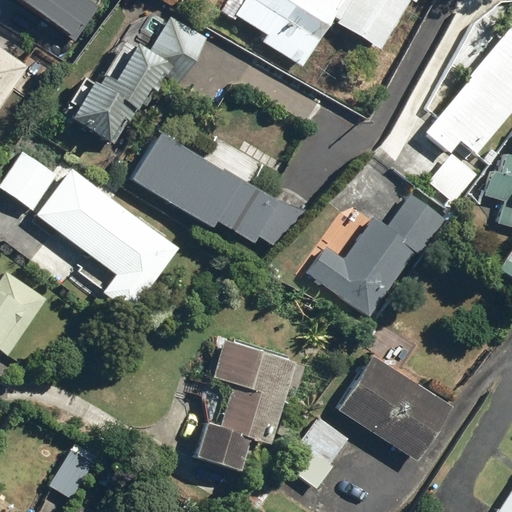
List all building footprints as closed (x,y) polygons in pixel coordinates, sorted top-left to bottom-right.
[(8,0),(53,32),(68,11),(53,0),(8,0)] [(190,0),(158,0),(158,2),(182,16),(191,0),(190,0)] [(221,0),(214,13),(256,37),(252,46),(294,70),(319,26),(333,0),(221,0)] [(410,0),(333,0),(319,26),(369,53),(397,4),(405,9),(410,0)] [(140,49),(130,43),(127,48),(116,42),(90,83),(81,77),(50,126),(90,151),(108,123),(117,129),(137,96),(142,99),(157,75),(173,85),(199,44),(159,18),(140,49)] [(422,112),(431,118),(416,138),(440,156),(443,153),(449,145),(468,160),(511,102),(511,93),(510,92),(511,89),(511,37),(500,28),(462,77),(453,71),(422,112)] [(0,90),(15,65),(0,55),(0,90)] [(262,163),(215,134),(204,151),(156,122),(119,184),(200,233),(202,229),(236,249),(243,238),(266,251),(299,216),(268,198),(248,186),(262,163)] [(511,139),(506,161),(494,158),(472,197),(495,203),(489,225),(511,231),(511,238),(489,274),(511,289),(511,139)] [(51,173),(15,149),(0,171),(0,198),(24,214),(51,173)] [(471,174),(445,155),(420,187),(446,207),(471,174)] [(26,220),(81,260),(70,276),(91,292),(87,297),(114,317),(165,247),(62,172),(26,220)] [(437,220),(403,194),(378,226),(366,217),(335,258),(320,246),(298,275),(358,322),(437,220)] [(0,357),(41,303),(2,274),(0,276),(0,357)] [(217,338),(201,384),(218,389),(204,430),(192,425),(179,464),(224,479),(235,445),(254,451),(275,388),(289,393),(299,365),(217,338)] [(443,408),(359,356),(323,413),(408,466),(443,408)] [(321,464),(343,438),(314,414),(275,460),(311,491),(329,470),(321,464)] [(90,458),(69,445),(41,489),(63,502),(90,458)] [(511,511),(511,473),(487,511),(511,511)]
